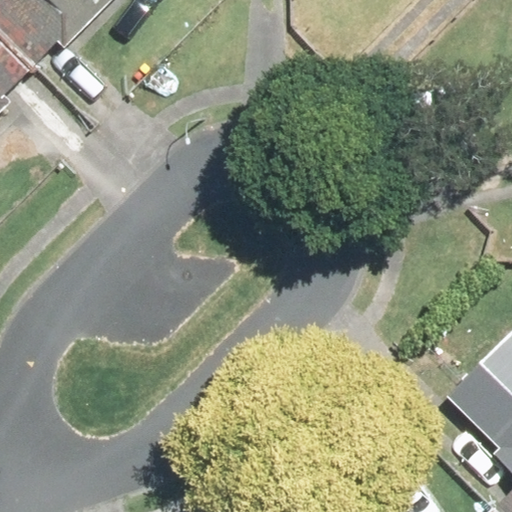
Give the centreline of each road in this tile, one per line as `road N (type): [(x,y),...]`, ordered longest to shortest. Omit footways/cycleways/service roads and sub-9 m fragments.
road 1 (residential): [(0,460),(35,344),(54,316),(225,165),(299,156),(331,218),(323,289),(178,433),(137,458)]
road 2 (residential): [(137,458),(0,498)]
